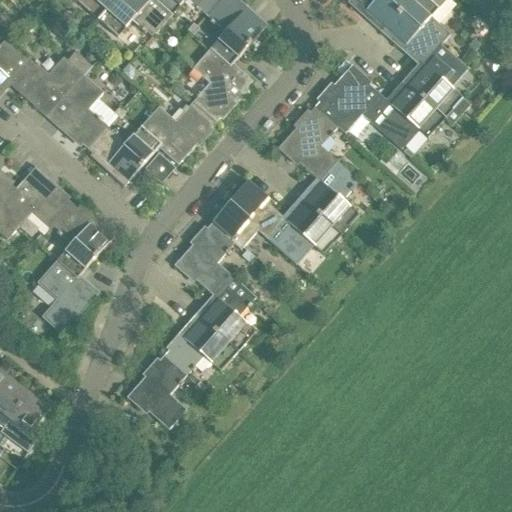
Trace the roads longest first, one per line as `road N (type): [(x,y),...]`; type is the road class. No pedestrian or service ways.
road 1 (residential): [(148,239),(286,89),(299,42),(287,0)]
road 2 (residential): [(40,511),(55,496),(148,239)]
road 3 (residential): [(148,239),(29,136),(10,135)]
